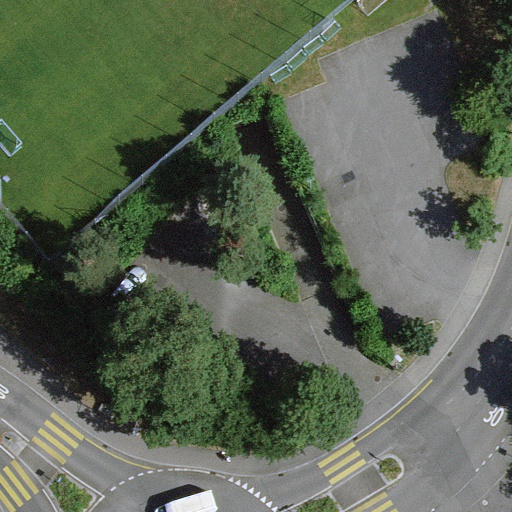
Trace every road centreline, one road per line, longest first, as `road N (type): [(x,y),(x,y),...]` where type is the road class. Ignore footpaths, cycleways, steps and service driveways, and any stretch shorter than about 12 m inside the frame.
road 1 (residential): [(419,416),(226,511)]
road 2 (residential): [(148,503),(0,397)]
road 3 (residential): [(455,468),(491,425),(508,350)]
